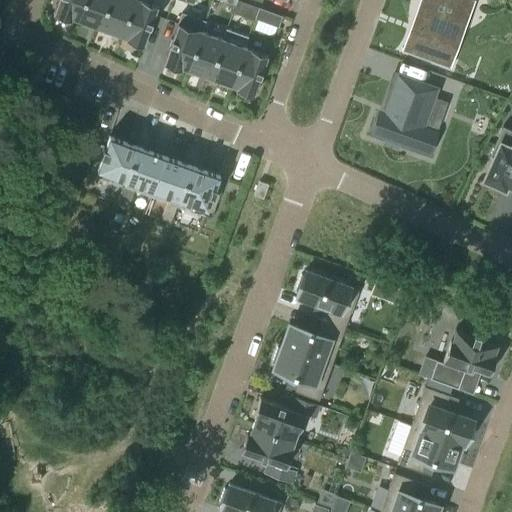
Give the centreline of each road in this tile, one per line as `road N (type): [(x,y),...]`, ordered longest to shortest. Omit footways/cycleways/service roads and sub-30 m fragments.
road 1 (residential): [(311,167),(184,511)]
road 2 (residential): [(24,0),(13,29),(259,143)]
road 3 (residential): [(311,167),(511,258)]
road 4 (residential): [(369,0),(311,167)]
road 5 (residential): [(313,0),(259,143)]
road 6 (residential): [(469,511),(511,394)]
